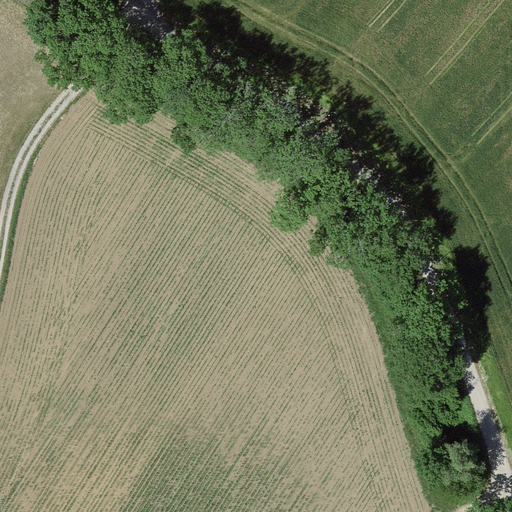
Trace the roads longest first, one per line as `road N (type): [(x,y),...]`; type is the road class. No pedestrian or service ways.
road 1 (track): [(511,493),(438,271),(377,179),(288,107),(156,29)]
road 2 (track): [(156,29),(92,73),(39,129),(13,184),(0,259)]
